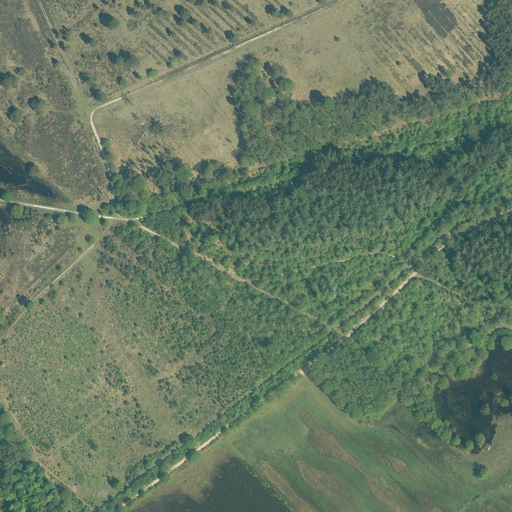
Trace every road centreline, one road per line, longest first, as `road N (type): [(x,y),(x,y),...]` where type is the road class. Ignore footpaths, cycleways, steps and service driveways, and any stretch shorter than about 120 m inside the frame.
road 1 (track): [(498,319),(380,253),(247,283),(116,215),(88,112)]
road 2 (track): [(115,511),(343,339),(451,240),(511,209)]
road 3 (track): [(343,0),(157,83)]
road 4 (track): [(88,112),(37,0)]
